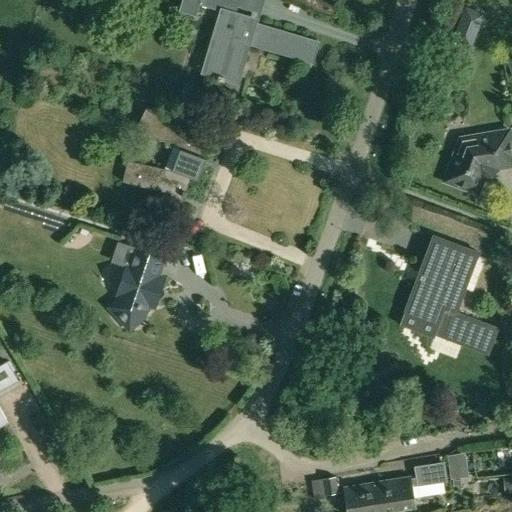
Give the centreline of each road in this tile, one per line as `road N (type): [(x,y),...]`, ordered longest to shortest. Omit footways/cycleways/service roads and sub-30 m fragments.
road 1 (residential): [(248,417),(265,393),(413,0)]
road 2 (residential): [(508,434),(443,439),(310,469),(287,462),(248,417)]
road 3 (residential): [(3,511),(169,481),(248,417)]
